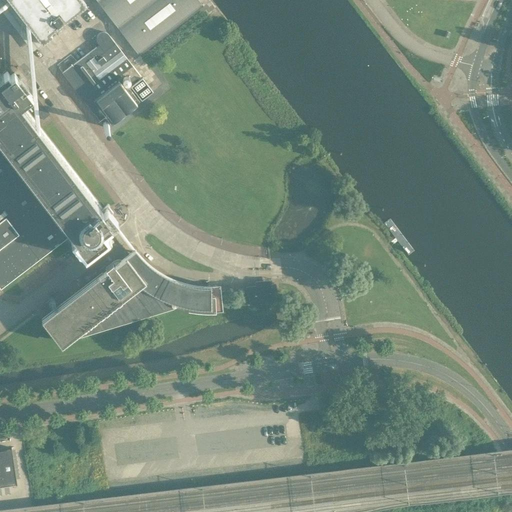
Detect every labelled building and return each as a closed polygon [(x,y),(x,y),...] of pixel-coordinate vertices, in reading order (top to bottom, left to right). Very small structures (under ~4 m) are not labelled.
[(82,0),(9,0),(35,32),(38,36),(41,40),(43,43),(55,33),(53,30),(86,5),(82,0)] [(201,4),(198,0),(97,0),(138,53),(201,4)] [(120,76),(120,75),(132,65),(115,43),(108,34),(107,33),(106,33),(105,32),(104,32),(103,32),(102,32),(101,32),(100,32),(99,33),(98,34),(97,35),(97,36),(96,37),(96,39),(97,40),(97,41),(97,42),(99,44),(62,72),(93,112),(99,107),(108,119),(111,123),(111,124),(140,102),(127,85),(124,88),(119,81),(121,80),(121,79),(122,79),(122,78),(122,77),(121,77),(121,76),(120,76)] [(63,70),(77,60),(72,54),(59,64),(63,70)] [(0,287),(0,288),(67,237),(72,243),(74,242),(79,249),(81,248),(86,254),(107,238),(102,232),(111,225),(111,224),(112,224),(114,222),(115,221),(108,212),(110,211),(108,209),(107,208),(106,208),(105,208),(105,209),(104,209),(104,210),(102,208),(26,108),(31,105),(43,119),(49,114),(19,75),(17,77),(17,76),(14,72),(10,75),(7,71),(3,74),(3,73),(0,75),(0,74),(0,287)] [(52,311),(42,319),(59,341),(61,344),(65,341),(69,338),(173,307),(173,306),(175,306),(176,307),(178,307),(180,307),(181,308),(183,308),(185,309),(186,309),(188,309),(190,310),(192,310),(193,310),(195,310),(197,311),(199,311),(201,311),(203,311),(205,311),(206,311),(208,311),(210,311),(211,311),(213,311),(214,311),(216,311),(217,311),(219,311),(223,311),(220,285),(209,285),(199,285),(188,283),(178,280),(168,276),(158,270),(150,264),(142,256),(135,248),(132,250),(120,259),(119,259),(118,259),(117,259),(116,259),(115,260),(114,260),(113,261),(112,261),(105,266),(107,269),(103,273),(102,272),(58,306),(55,308),(53,309),(52,311)] [(273,294),(273,292),(275,291),(274,285),(248,288),(248,294),(249,304),(266,302),(268,302),(269,302),(270,301),(271,300),(271,299),(272,299),(272,298),(273,297),(273,296),(273,295),(273,294)] [(11,448),(0,449),(0,485),(17,483),(11,448)]
